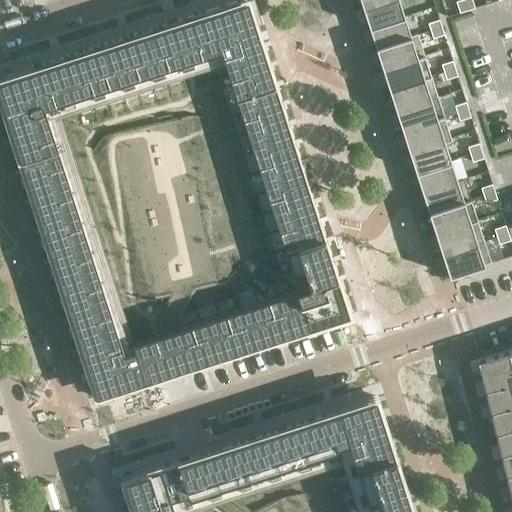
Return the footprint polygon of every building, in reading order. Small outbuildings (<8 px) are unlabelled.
[(248,0),(236,0),(0,76),(0,99),(96,396),(349,315),(248,0)] [(405,16),(399,0),(383,0),(363,7),(369,27),(405,16)] [(460,0),(456,1),(459,13),(467,10),(463,0),(460,0)] [(463,0),(467,10),(474,8),(471,0),(463,0)] [(411,35),(405,16),(369,27),(376,48),(418,34),(418,33),(411,35)] [(442,27),(439,19),(428,23),(430,30),(442,27)] [(444,34),(442,27),(430,30),(433,38),(444,34)] [(425,55),(418,34),(376,48),(382,68),(425,55)] [(389,89),(431,75),(431,74),(424,76),(418,58),(425,56),(425,55),(382,68),(389,89)] [(455,68),(453,60),(441,64),(444,71),(455,68)] [(458,75),(455,68),(444,71),(446,79),(458,75)] [(438,96),(431,75),(389,89),(396,109),(438,96)] [(438,97),(438,96),(396,109),(402,130),(444,116),(444,115),(437,118),(431,99),(438,97)] [(466,101),(455,105),(457,112),(468,109),(466,101)] [(341,108),(320,115),(339,177),(361,170),(341,108)] [(471,116),(468,109),(457,112),(459,120),(471,116)] [(451,137),(444,116),(402,130),(409,151),(451,137)] [(451,138),(451,137),(409,151),(415,171),(451,160),(445,140),(451,138)] [(479,142),(468,146),(470,154),(482,150),(479,142)] [(484,157),(482,150),(470,154),(473,161),(484,157)] [(457,180),(451,160),(415,171),(422,192),(457,180)] [(429,212),(471,199),(464,178),(457,180),(422,192),(429,212)] [(492,183),(481,187),(483,195),(495,191),(492,183)] [(497,199),(495,191),(483,195),(486,202),(497,199)] [(370,196),(348,197),(349,209),(371,208),(370,196)] [(477,219),(471,199),(429,212),(435,233),(477,219)] [(442,253),(484,240),(477,219),(435,233),(442,253)] [(505,224),(494,228),(497,236),(508,232),(505,224)] [(510,240),(508,232),(497,236),(499,243),(510,240)] [(484,264),(478,243),(484,241),(484,240),(442,253),(449,275),(484,264)] [(511,348),(477,360),(483,384),(511,374),(511,348)] [(511,396),(511,374),(483,384),(488,405),(511,396)] [(413,511),(376,396),(122,477),(133,511),(413,511)] [(511,419),(511,396),(488,405),(493,426),(511,419)] [(511,442),(511,419),(493,426),(498,447),(511,442)] [(511,465),(511,442),(498,447),(503,468),(511,465)] [(511,487),(511,465),(503,468),(508,489),(511,487)]
